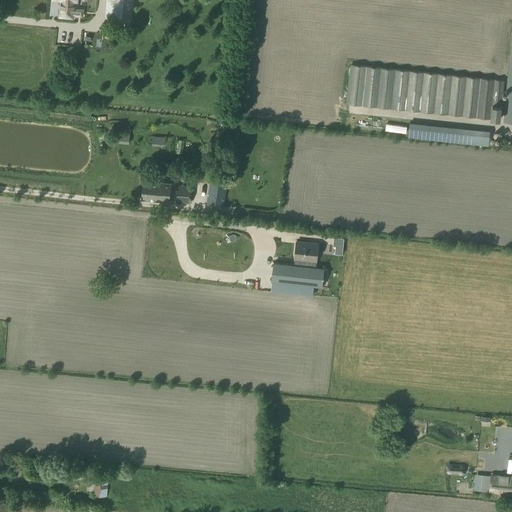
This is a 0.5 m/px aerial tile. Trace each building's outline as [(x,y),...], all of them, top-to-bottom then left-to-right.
[(52,0),(52,1),(61,2),(59,18),(72,20),(74,3),(77,3),(77,0),(52,0)] [(511,36),(508,70),(503,124),(511,124),(511,36)] [(350,64),(346,105),(502,121),(503,108),(501,108),(501,100),(493,100),(495,80),(350,64)] [(426,140),(428,126),(410,124),(408,138),(426,140)] [(105,131),(104,143),(129,145),(129,134),(105,131)] [(482,131),(481,145),(488,146),(490,132),(482,131)] [(153,136),(152,145),(162,147),(163,137),(153,136)] [(143,182),(141,200),(168,202),(170,184),(143,182)] [(210,182),(207,204),(223,207),(226,185),(210,182)] [(178,185),(176,202),(191,203),(193,187),(178,185)] [(296,243),(294,264),(317,266),(317,261),(315,261),(317,245),(296,243)] [(273,263),(271,282),(322,287),(324,268),(273,263)] [(63,473),(77,473),(77,465),(64,465),(63,473)] [(446,467),(446,472),(447,475),(461,477),(463,474),(463,468),(461,465),(449,465),(446,467)] [(511,477),(488,476),(487,495),(511,497),(511,477)] [(95,477),(93,495),(106,496),(108,478),(95,477)] [(42,492),(42,504),(53,505),(54,493),(42,492)] [(0,503),(0,511),(12,511),(13,503),(0,503)]
